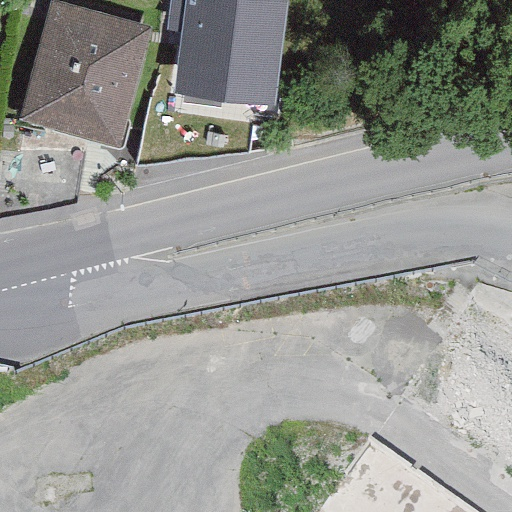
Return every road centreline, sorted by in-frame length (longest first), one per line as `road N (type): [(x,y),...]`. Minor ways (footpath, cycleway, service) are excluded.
road 1 (tertiary): [(0,264),(511,145)]
road 2 (unknown): [(128,234),(193,249),(511,231)]
